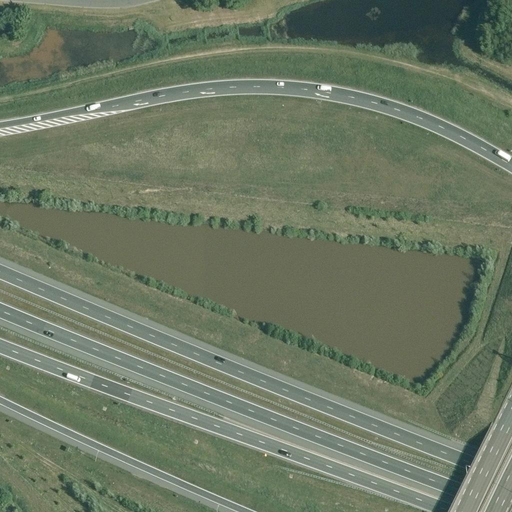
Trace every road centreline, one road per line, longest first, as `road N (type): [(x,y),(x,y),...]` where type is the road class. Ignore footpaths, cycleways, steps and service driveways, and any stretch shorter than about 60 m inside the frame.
road 1 (motorway): [(511,479),(0,271)]
road 2 (motorway): [(0,310),(511,510)]
road 3 (motorway): [(511,161),(410,110),(295,84),(187,88),(0,124)]
road 4 (motorway): [(0,346),(450,511)]
road 5 (motorway): [(0,399),(244,511)]
